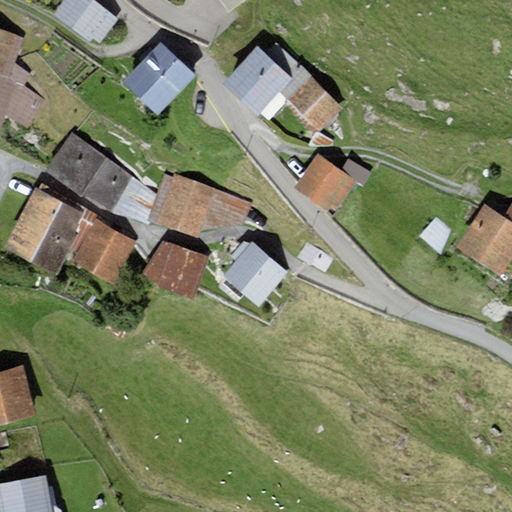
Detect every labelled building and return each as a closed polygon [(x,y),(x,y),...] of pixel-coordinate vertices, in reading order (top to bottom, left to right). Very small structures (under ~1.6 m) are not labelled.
[(118,21),(89,0),(66,0),(55,16),(99,48),(118,21)] [(245,0),(224,0),(230,11),(247,3),(245,0)] [(19,37),(0,29),(0,71),(5,73),(19,37)] [(159,50),(126,84),(159,116),(192,82),(159,50)] [(261,50),(225,85),(258,118),(294,83),(261,50)] [(9,79),(0,76),(0,132),(5,117),(33,129),(43,102),(25,91),(33,78),(14,63),(9,79)] [(312,78),(289,100),(319,133),(343,112),(312,78)] [(74,135),(49,169),(112,215),(137,181),(74,135)] [(320,157),(300,183),(337,212),(357,186),(320,157)] [(215,190),(176,174),(159,217),(199,232),(199,231),(215,190)] [(251,203),(215,190),(199,231),(244,222),(251,203)] [(88,219),(37,192),(6,252),(57,279),(88,219)] [(511,261),(511,226),(485,210),(457,254),(500,280),(511,261)] [(135,243),(97,221),(74,260),(113,282),(135,243)] [(333,257),(307,243),(299,257),(326,272),(333,257)] [(171,246),(162,244),(142,272),(158,283),(171,246)] [(252,244),(224,275),(257,304),(285,272),(252,244)] [(208,260),(171,246),(158,283),(194,296),(208,260)] [(23,368),(0,373),(0,423),(34,416),(23,368)] [(45,480),(0,487),(0,501),(1,511),(62,511),(58,490),(47,492),(45,480)]
